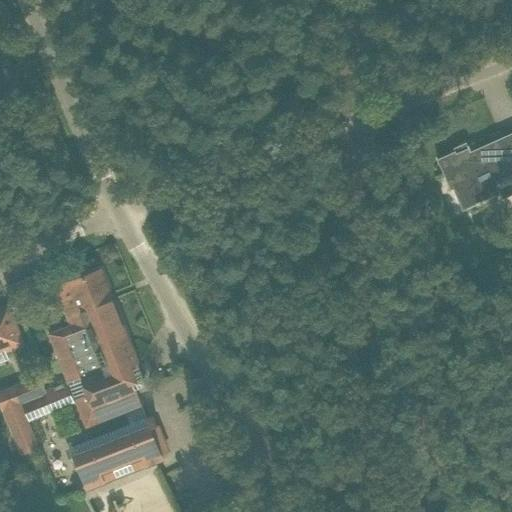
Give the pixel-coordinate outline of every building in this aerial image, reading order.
[(469,145),(437,159),(451,189),(453,188),(463,210),(511,188),(511,132),(471,150),(469,145)] [(71,325),(49,334),(56,352),(67,380),(68,381),(81,376),(88,393),(74,399),(76,402),(86,428),(127,412),(142,407),(132,383),(143,378),(137,363),(138,362),(101,269),(56,287),(71,325)] [(0,350),(5,349),(6,351),(24,344),(9,307),(0,310),(0,350)] [(24,381),(0,390),(0,406),(21,455),(40,448),(29,421),(54,411),(76,402),(74,399),(88,393),(81,376),(68,381),(67,380),(45,389),(39,373),(24,379),(24,381)] [(124,428),(73,447),(88,487),(128,472),(124,462),(136,458),(140,467),(155,461),(162,458),(160,453),(167,450),(154,415),(146,418),(142,407),(127,412),(131,425),(124,428)]
